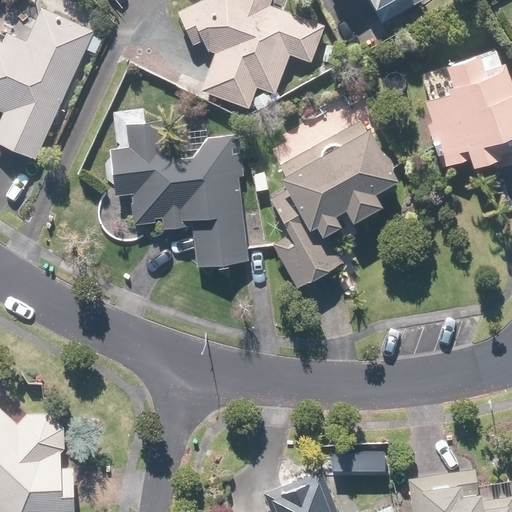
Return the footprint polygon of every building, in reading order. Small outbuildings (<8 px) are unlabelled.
[(189,44),(198,39),(204,50),(211,53),(197,90),(246,108),(254,87),(272,94),(287,54),(308,62),(322,24),(268,4),(269,0),(196,0),(174,10),(180,28),(189,44)] [(417,0),(365,0),(378,22),(417,0)] [(0,141),(36,157),(89,32),(37,10),(25,39),(3,30),(0,36),(0,141)] [(492,167),(511,159),(511,89),(509,90),(499,60),(497,60),(493,49),(475,55),(474,52),(439,64),(446,84),(440,86),(442,91),(421,99),(429,122),(424,124),(429,140),(426,141),(431,153),(434,152),(438,166),(465,157),(467,165),(489,158),(492,167)] [(109,145),(109,193),(130,193),(131,226),(157,215),(158,228),(182,226),(181,220),(189,219),(193,265),(247,260),(237,131),(202,137),(189,154),(178,154),(178,142),(157,142),(157,119),(124,119),(124,145),(109,145)] [(269,241),(294,285),(303,280),(303,282),(325,270),(325,268),(339,260),(323,230),(335,224),(329,213),(339,207),(346,220),(377,203),(370,191),(393,178),(386,166),(389,164),(381,151),(379,152),(364,126),(362,127),(357,119),(275,164),(280,172),(274,175),(281,189),(265,198),(285,233),(269,241)] [(0,509),(3,511),(71,511),(71,466),(60,467),(60,452),(61,450),(62,448),(62,446),(63,444),(63,441),(63,439),(63,437),(63,434),(62,432),(62,430),(61,428),(60,426),(59,424),(57,422),(56,420),(54,418),(52,417),(51,416),(48,415),(46,414),(44,413),(42,412),(40,412),(37,412),(35,412),(33,412),(30,412),(28,413),(26,414),(24,415),(22,416),(20,417),(18,418),(17,420),(15,422),(0,408),(0,509)] [(471,466),(405,476),(409,511),(511,511),(511,509),(510,494),(476,499),(471,466)] [(335,511),(318,469),(261,491),(268,511),(335,511)]
